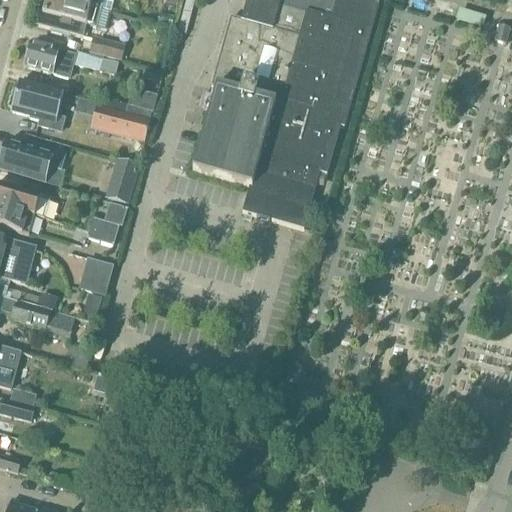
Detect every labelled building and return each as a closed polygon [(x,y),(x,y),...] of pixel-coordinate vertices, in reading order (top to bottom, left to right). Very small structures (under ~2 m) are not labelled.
[(96,9),(60,0),(46,0),(43,15),(39,14),(36,28),(51,32),(51,35),(62,38),(63,35),(83,40),(87,28),(96,30),(101,12),(96,10),(96,9)] [(60,0),(96,9),(98,0),(60,0)] [(380,3),(367,0),(248,0),(242,22),(231,19),(211,88),(216,90),(193,173),(250,189),(242,215),(304,232),(320,175),(327,177),(340,129),(344,130),(380,3)] [(505,46),(509,30),(499,27),(494,43),(505,46)] [(122,63),(126,49),(93,41),(90,55),(122,63)] [(52,78),(52,77),(70,82),(74,67),(100,75),(103,63),(77,56),(77,58),(31,45),(25,70),(52,78)] [(103,63),(100,75),(114,79),(118,67),(103,63)] [(16,100),(59,111),(63,96),(20,84),(16,100)] [(106,109),(150,121),(155,103),(132,96),(128,109),(122,107),(121,111),(107,107),(106,109)] [(59,111),(16,100),(12,115),(30,119),(30,121),(40,124),(38,129),(53,133),(53,130),(62,133),(65,121),(57,119),(59,111)] [(150,121),(106,109),(100,107),(99,110),(98,110),(92,130),(144,144),(150,124),(149,124),(150,121)] [(6,146),(0,167),(0,172),(45,185),(49,169),(61,173),(66,156),(25,144),(23,151),(6,146)] [(138,169),(118,163),(107,201),(127,207),(138,169)] [(0,208),(35,219),(45,222),(50,204),(0,189),(0,208)] [(0,208),(0,230),(29,239),(35,219),(0,208)] [(100,246),(106,225),(92,221),(86,242),(100,246)] [(119,230),(106,225),(100,246),(113,250),(119,230)] [(0,241),(0,261),(22,268),(27,248),(0,241)] [(0,279),(17,284),(22,268),(0,261),(0,279)] [(113,270),(88,262),(79,291),(104,299),(113,270)] [(0,298),(2,299),(15,304),(36,310),(38,301),(25,297),(25,296),(0,289),(0,298)] [(38,301),(36,310),(50,314),(51,314),(54,303),(39,299),(38,301)] [(12,317),(10,324),(44,334),(50,314),(36,310),(15,304),(12,317)] [(50,314),(44,334),(68,341),(75,321),(51,314),(50,314)] [(0,390),(10,393),(16,368),(20,354),(0,349),(0,390)] [(268,408),(271,398),(247,392),(245,402),(268,408)] [(32,411),(36,398),(13,393),(9,405),(32,411)] [(9,405),(2,403),(0,410),(0,417),(32,425),(35,412),(32,411),(9,405)] [(0,459),(0,471),(19,476),(22,465),(0,459)]
